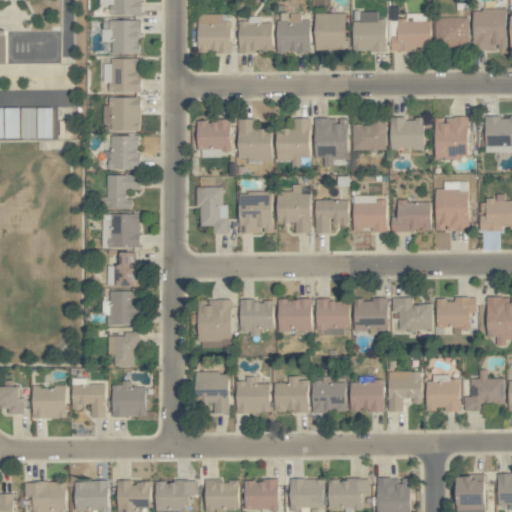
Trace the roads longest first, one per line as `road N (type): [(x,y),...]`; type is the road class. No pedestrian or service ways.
road 1 (residential): [(176,0),(174,447)]
road 2 (residential): [(511,262),(175,266)]
road 3 (residential): [(511,82),(177,86)]
road 4 (residential): [(436,444),(174,447)]
road 5 (residential): [(0,449),(174,447)]
